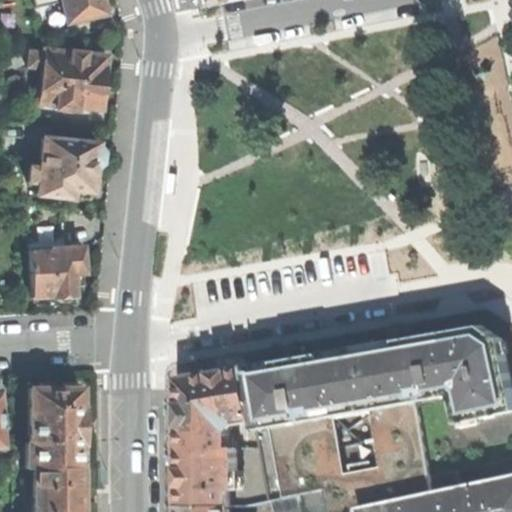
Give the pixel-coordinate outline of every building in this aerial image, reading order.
[(61,0),(67,21),(105,12),(101,0),(61,0)] [(104,86),(107,55),(85,53),(86,51),(71,49),(71,51),(44,48),(43,51),(29,49),(28,66),(42,67),(39,102),(56,104),(56,108),(77,111),(78,106),(101,109),(104,86)] [(98,148),(98,143),(43,137),(40,167),(30,166),(29,181),(39,182),(38,193),(89,199),(89,191),(93,191),(95,166),(98,166),(102,162),(102,157),(103,152),(99,148),(98,148)] [(172,173),(168,173),(166,194),(174,195),(176,179),(176,174),(172,173)] [(65,246),(63,221),(33,224),(35,249),(29,249),(33,297),(54,295),(54,297),(58,298),(59,300),(62,301),(70,301),(73,298),(73,296),(77,295),(76,286),(84,285),(84,272),(86,272),(83,245),(65,246)] [(287,361),(247,368),(255,417),(258,431),(270,428),(281,489),(282,490),(285,490),(286,498),(301,495),(328,489),(333,511),(358,511),(364,511),(511,511),(511,479),(465,489),(461,471),(434,476),(419,403),(456,395),(462,424),(511,412),(511,373),(504,340),(484,326),(414,338),(384,344),(384,345),(370,348),(320,356),(303,359),(301,358),(287,361)] [(182,414),(182,449),(231,450),(231,431),(233,431),(238,425),(238,421),(255,417),(247,368),(184,379),(181,381),(182,414)] [(30,443),(15,444),(17,471),(31,468),(34,468),(82,467),(81,444),(82,444),(83,425),(83,409),(81,409),(81,389),(30,389),(30,443)] [(182,478),(182,507),(232,507),(232,491),(239,491),(239,450),(231,450),(182,449),(182,478)] [(99,488),(103,488),(102,466),(94,467),(94,482),(94,488),(99,488)] [(82,511),(82,500),(82,467),(34,468),(34,511),(82,511)] [(304,511),(333,511),(328,489),(301,495),(304,511)] [(304,511),(301,495),(286,498),(273,501),(275,511),(304,511)]
